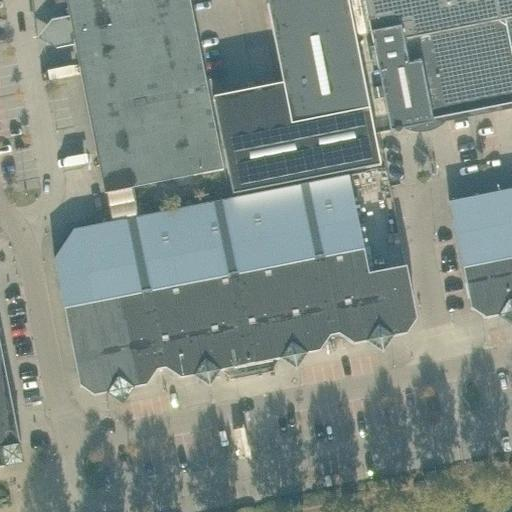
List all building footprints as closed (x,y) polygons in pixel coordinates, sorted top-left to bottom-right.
[(224,171),(190,0),(67,0),(71,16),(106,193),(194,175),(194,176),(224,171)] [(291,125),(364,110),(369,109),(347,0),(267,0),(267,2),(268,5),(267,5),(291,125)] [(511,0),(363,0),(390,132),(433,123),(432,119),(511,102),(511,0)] [(405,267),(368,275),(348,176),(109,223),(136,357),(156,371),(165,369),(180,379),(220,371),(229,377),(229,381),(274,372),(273,368),(279,360),(319,352),(329,337),(338,335),(353,345),(406,335),(416,320),(405,267)] [(511,204),(509,189),(449,201),(470,309),(485,319),(511,313),(511,204)] [(156,371),(136,357),(109,223),(74,229),(54,259),(79,386),(94,396),(146,386),(156,371)] [(0,468),(3,468),(19,444),(0,347),(0,468)]
